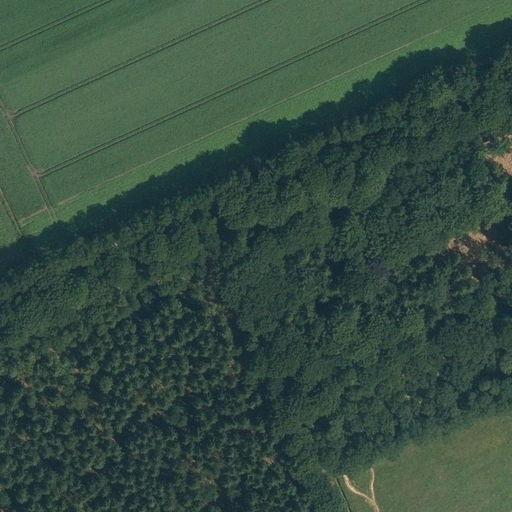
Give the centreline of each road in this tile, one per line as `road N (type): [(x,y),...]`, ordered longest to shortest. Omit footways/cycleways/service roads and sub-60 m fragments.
road 1 (track): [(210,200),(341,511)]
road 2 (track): [(511,63),(210,200)]
road 3 (track): [(210,200),(0,297)]
